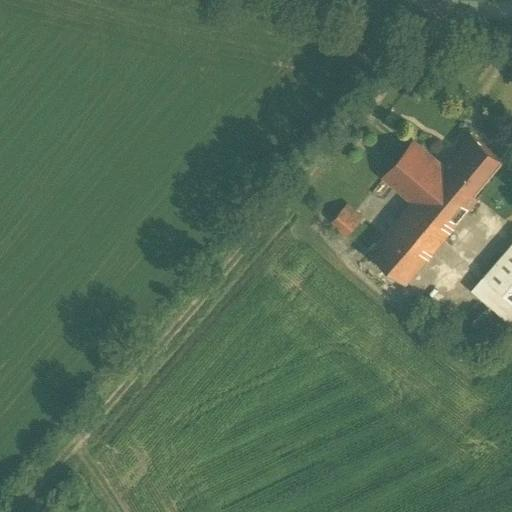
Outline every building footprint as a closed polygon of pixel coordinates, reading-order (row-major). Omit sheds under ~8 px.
[(460,147),(442,168),(470,192),(500,158),(470,132),(458,146),(460,147)] [(442,168),(413,143),(386,175),(413,198),(368,251),(403,281),(405,283),(478,198),(470,192),(442,168)] [(331,221),(350,236),(365,219),(357,212),(353,217),(342,208),(331,221)] [(511,241),(483,276),(511,301),(511,241)] [(403,281),(368,251),(356,265),(391,295),(403,281)]
